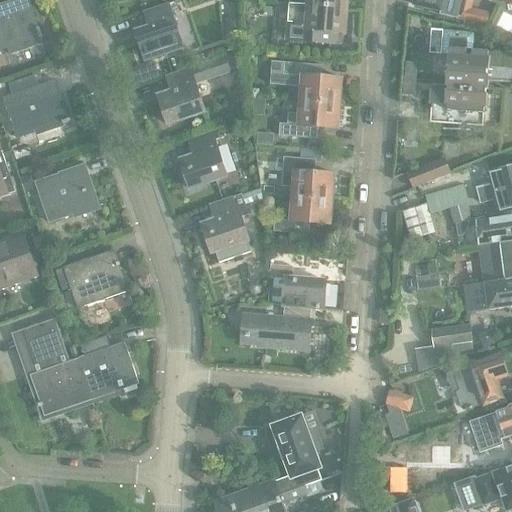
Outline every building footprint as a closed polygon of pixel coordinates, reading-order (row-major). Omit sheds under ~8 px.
[(41,45),(39,39),(41,38),(27,0),(18,0),(0,6),(0,52),(8,50),(10,56),(41,45)] [(289,0),(289,6),(348,11),(348,0),(289,0)] [(454,19),(458,0),(415,0),(413,9),(454,19)] [(460,0),(456,19),(480,25),(487,26),(490,15),(471,10),(473,0),(460,0)] [(145,63),(183,50),(171,14),(176,12),(174,5),(168,7),(168,6),(143,15),(148,28),(135,33),(145,63)] [(346,34),(348,11),(289,6),(286,42),(332,45),(333,33),(346,34)] [(431,93),(429,106),(433,107),(431,125),(483,129),(485,110),(487,110),(489,81),(510,83),(511,70),(511,54),(490,53),(490,54),(474,52),(473,52),(474,34),(444,31),(442,55),(449,56),(448,57),(445,94),(431,93)] [(251,38),(245,38),(246,51),(256,50),(256,42),(251,38)] [(196,86),(230,75),(224,58),(164,79),(169,92),(157,96),(167,127),(205,114),(196,86)] [(301,87),(300,103),(340,105),(342,80),(315,78),(316,67),(272,64),(270,85),(301,87)] [(142,69),(131,73),(135,87),(147,83),(142,69)] [(405,75),(404,86),(416,87),(416,76),(405,75)] [(18,141),(71,123),(56,81),(3,99),(18,141)] [(404,86),(403,98),(415,98),(416,87),(404,86)] [(338,130),(340,105),(300,103),(299,116),(289,115),(288,126),(280,126),(279,137),(317,139),(317,129),(338,130)] [(239,114),(237,117),(239,125),(250,122),(247,111),(239,114)] [(189,191),(191,190),(226,178),(212,135),(187,143),(191,157),(179,161),(189,191)] [(259,135),(258,145),(273,146),(274,136),(259,135)] [(27,144),(11,150),(15,162),(17,161),(21,172),(32,168),(28,158),(31,157),(27,144)] [(0,198),(15,193),(0,152),(0,151),(0,198)] [(293,188),(292,199),(293,199),(333,202),(335,176),(307,174),(308,162),(284,160),(282,188),(293,188)] [(409,173),(414,189),(452,175),(446,160),(409,173)] [(60,176),(36,184),(50,224),(75,215),(77,218),(100,210),(99,207),(85,166),(60,175),(60,176)] [(511,168),(487,175),(490,186),(493,185),(496,195),(511,190),(511,168)] [(30,175),(19,179),(25,194),(35,190),(30,175)] [(465,206),(474,203),(469,185),(425,198),(427,205),(430,216),(450,210),(454,209),(465,206)] [(511,212),(511,190),(496,195),(493,185),(490,186),(490,187),(478,190),(481,204),(496,200),(500,216),(511,212)] [(212,256),(216,254),(219,266),(251,255),(247,243),(248,243),(241,221),(248,218),(241,198),(210,209),(214,221),(201,226),(212,256)] [(275,221),(274,233),(309,236),(310,224),(331,226),(333,202),(293,199),(291,223),(275,221)] [(267,200),(265,202),(265,208),(267,210),(273,210),(275,208),(275,202),(273,200),(267,200)] [(430,216),(427,205),(402,212),(411,242),(436,235),(430,216)] [(454,209),(450,210),(455,225),(470,221),(465,206),(454,209)] [(479,244),(479,248),(511,243),(511,219),(477,224),(479,244)] [(10,288),(38,278),(22,234),(3,241),(3,243),(0,244),(0,284),(8,282),(10,288)] [(38,234),(30,237),(36,254),(44,251),(38,234)] [(482,269),(484,286),(484,287),(511,282),(511,243),(479,248),(482,269)] [(78,311),(128,293),(114,252),(64,269),(64,271),(68,282),(78,311)] [(283,308),(284,309),(311,310),(324,311),(326,280),(292,277),(292,269),(271,267),(270,280),(285,282),(283,308)] [(64,271),(58,273),(62,284),(68,282),(64,271)] [(511,309),(511,282),(484,287),(484,286),(464,288),(467,316),(511,309)] [(251,285),(250,292),(255,297),(261,295),(262,288),(257,283),(251,285)] [(48,290),(45,294),(45,299),(49,303),(54,302),(58,298),(57,293),(54,290),(48,290)] [(310,323),(311,310),(284,309),(283,318),(247,316),(245,347),(273,349),(273,351),(309,354),(311,324),(310,323)] [(389,324),(390,309),(380,309),(379,324),(389,324)] [(55,321),(23,332),(37,374),(31,377),(45,418),(92,402),(78,361),(69,363),(55,321)] [(435,349),(428,350),(415,352),(418,375),(440,368),(439,361),(453,359),(451,346),(472,343),(469,327),(432,333),(435,349)] [(85,358),(78,361),(92,402),(123,392),(139,386),(125,344),(111,349),(107,339),(83,347),(81,347),(85,358)] [(474,356),(472,343),(451,346),(453,359),(474,356)] [(499,358),(471,368),(454,374),(460,391),(456,394),(461,408),(465,408),(466,411),(482,406),(483,408),(502,401),(495,382),(506,378),(499,358)] [(386,407),(409,414),(413,401),(390,394),(386,407)] [(511,408),(495,415),(491,417),(499,441),(504,439),(504,441),(510,439),(511,442),(511,441),(511,408)] [(291,478),(275,484),(280,495),(303,487),(320,481),(321,481),(317,471),(311,454),(323,450),(316,430),(308,433),(302,417),(273,427),(291,478)] [(511,511),(511,468),(494,475),(492,476),(476,481),(475,478),(456,485),(465,511),(466,511),(500,500),(502,499),(507,511),(511,510),(511,511)] [(407,469),(390,469),(390,494),(407,494),(407,469)] [(275,482),(213,504),(216,511),(285,511),(283,504),(306,496),(307,499),(324,493),(320,481),(303,487),(280,495),(275,484),(275,482)] [(417,511),(414,501),(386,511),(417,511)]
